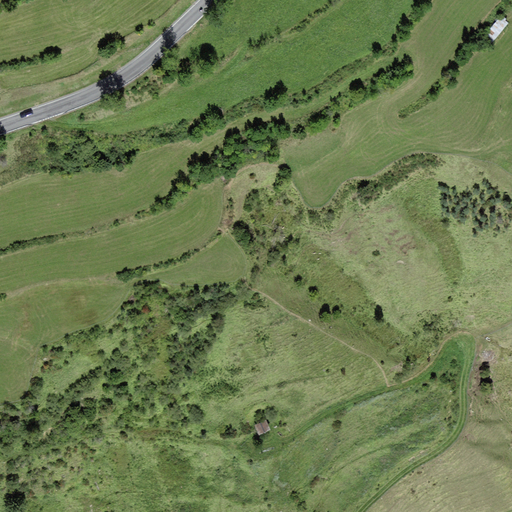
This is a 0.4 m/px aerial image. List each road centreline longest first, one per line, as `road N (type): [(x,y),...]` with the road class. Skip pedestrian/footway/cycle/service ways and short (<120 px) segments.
road 1 (track): [(365,511),(454,439),(463,423),(470,342),(444,344),(420,378),(293,437)]
road 2 (tertiary): [(0,126),(110,85),(208,0)]
